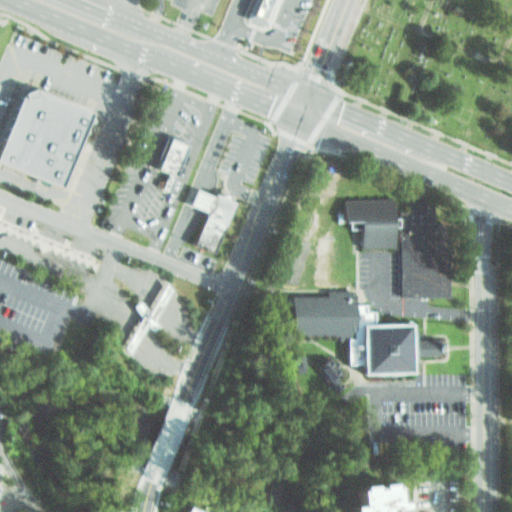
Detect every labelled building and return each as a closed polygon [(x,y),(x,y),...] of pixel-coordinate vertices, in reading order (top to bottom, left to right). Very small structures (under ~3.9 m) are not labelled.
[(312,0),(265,0),(259,20),(307,37),(312,23),(305,21),(312,0)] [(51,185),(0,163),(0,121),(13,90),(25,84),(83,109),(51,185)] [(170,173),(148,164),(161,134),(183,143),(170,173)] [(188,183),(206,193),(220,190),(222,198),(228,201),(204,248),(190,240),(203,214),(179,202),(188,183)] [(359,251),(357,220),(341,221),(347,199),(391,196),(394,249),(359,251)] [(360,376),(359,365),(349,365),(347,337),(293,340),(291,299),(328,298),(327,293),(354,292),(355,326),(406,324),(407,338),(442,337),(443,359),(408,361),(408,374),(360,376)] [(316,365),(332,392),(341,387),(336,378),(342,374),(332,356),(316,365)] [(340,511),(344,510),(343,503),(351,502),(348,484),(353,484),(352,478),(363,477),(364,483),(369,482),(368,477),(381,475),(382,480),(394,485),(394,490),(385,497),(393,496),(394,502),(375,505),(376,508),(380,508),(380,511),(340,511)]
